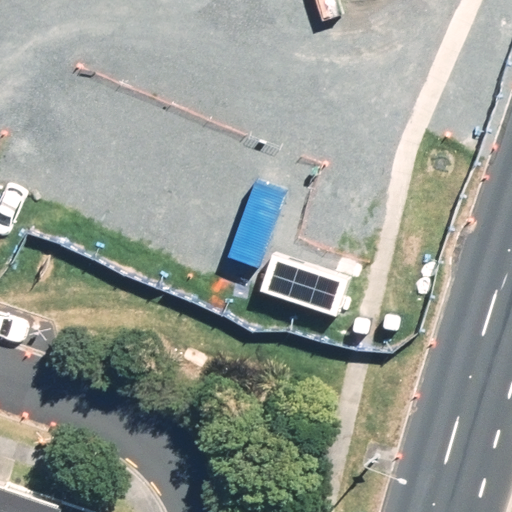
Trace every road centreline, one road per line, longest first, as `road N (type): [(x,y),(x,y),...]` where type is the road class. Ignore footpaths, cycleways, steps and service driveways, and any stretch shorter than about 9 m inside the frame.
road 1 (residential): [(0,379),(115,408),(174,465),(201,511)]
road 2 (primary): [(439,511),(511,273)]
